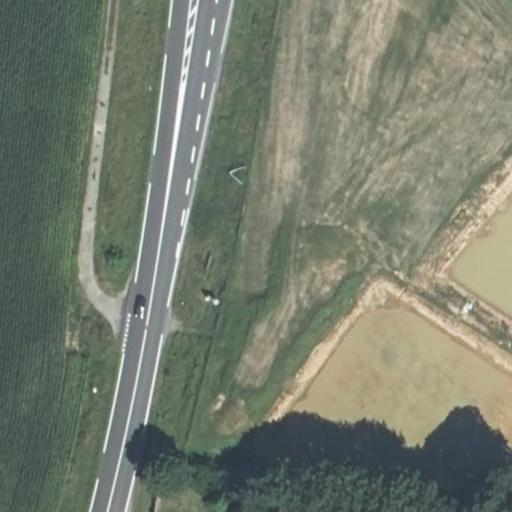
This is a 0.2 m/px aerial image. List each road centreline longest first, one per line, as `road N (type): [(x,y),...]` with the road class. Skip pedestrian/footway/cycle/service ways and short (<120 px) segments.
road 1 (primary): [(107,511),(191,34)]
road 2 (track): [(145,321),(109,309),(89,290),(83,264),(115,0)]
